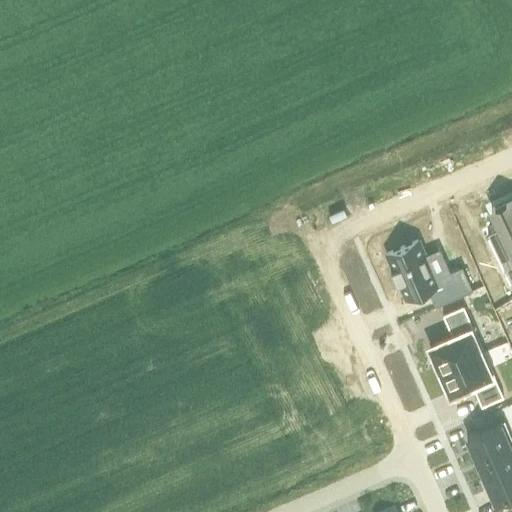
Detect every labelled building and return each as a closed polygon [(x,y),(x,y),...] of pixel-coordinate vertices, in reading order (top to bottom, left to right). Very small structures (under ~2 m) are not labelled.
[(511,198),(491,209),(511,251),(511,252),(499,259),(511,285),(511,198)] [(435,278),(418,239),(387,253),(394,268),(390,269),(397,284),(400,282),(407,298),(427,289),(435,306),(473,289),(462,266),(435,278)] [(484,350),(474,326),(473,326),(464,304),(443,313),(452,335),(430,345),(433,353),(431,353),(438,370),(484,350)] [(494,374),(484,350),(438,370),(445,386),(447,386),(450,393),(472,384),(482,406),(504,396),(494,374)] [(476,432),(467,436),(476,458),(511,442),(511,438),(504,420),(497,423),(492,412),(472,421),(476,432)] [(511,442),(476,458),(486,479),(511,467),(511,442)] [(511,467),(486,479),(495,501),(511,493),(511,467)]
